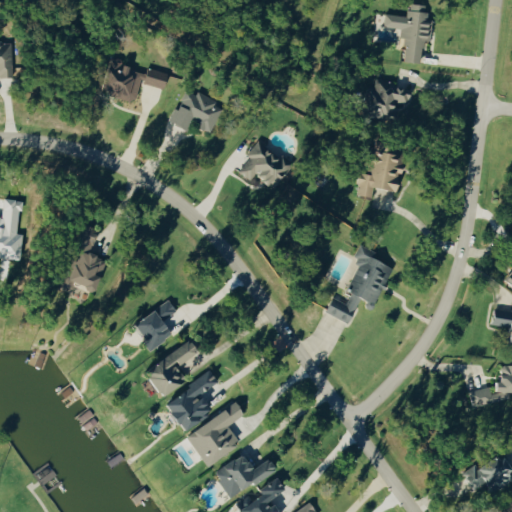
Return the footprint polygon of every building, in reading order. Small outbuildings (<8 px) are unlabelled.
[(400,61),(418,62),(420,39),(427,40),(430,18),(422,18),(423,4),(407,3),(406,15),(381,13),(380,26),(398,28),(397,37),(402,37),(400,61)] [(0,76),(10,76),(9,42),(0,41),(0,76)] [(162,88),(165,72),(144,67),(143,72),(119,66),(120,60),(104,56),(97,88),(105,90),(104,95),(133,102),(137,82),(162,88)] [(404,104),(407,86),(373,79),(372,88),(365,86),(360,115),(385,120),(389,101),(404,104)] [(166,123),(183,129),(188,117),(196,120),(193,126),(201,130),(215,100),(194,91),(193,94),(181,89),(166,123)] [(394,191),(399,155),(394,154),(395,144),(376,141),(375,153),(362,152),(360,164),(366,165),(364,173),(356,172),(352,194),(369,197),(370,187),(394,191)] [(235,171),(247,180),(252,174),(271,188),(286,168),(252,143),(243,154),(246,156),(235,171)] [(0,257),(16,259),(18,233),(14,233),(17,200),(0,198),(0,257)] [(54,286),(68,292),(71,284),(88,291),(99,265),(95,263),(97,257),(85,253),(94,230),(79,224),(54,286)] [(388,267),(370,259),(373,251),(356,244),(351,257),(357,260),(343,292),(347,294),(343,303),(328,296),(321,312),(345,323),(355,300),(371,307),(388,267)] [(511,262),(498,283),(511,291),(511,262)] [(129,324),(147,350),(168,335),(158,321),(174,310),(165,298),(129,324)] [(511,313),(490,311),(488,324),(505,327),(501,354),(511,355),(511,313)] [(155,397),(180,382),(170,366),(192,353),(185,341),(138,369),(155,397)] [(465,391),(469,407),(501,399),(506,399),(507,393),(511,392),(511,364),(496,364),(495,380),(490,381),(486,386),(465,391)] [(157,403),(177,432),(206,413),(194,394),(214,381),(207,370),(157,403)] [(182,434),(204,466),(236,445),(223,425),(240,414),(231,401),(182,434)] [(459,473),(469,489),(485,479),(492,490),(509,479),(504,470),(507,468),(496,450),(459,473)] [(227,497),(270,469),(263,458),(247,469),(237,454),(210,472),(227,497)] [(272,511),(265,501),(281,490),(273,478),(248,496),(246,494),(232,504),(237,511),(272,511)] [(511,511),(511,491),(497,511),(511,511)] [(313,511),(307,503),(293,511),(313,511)]
